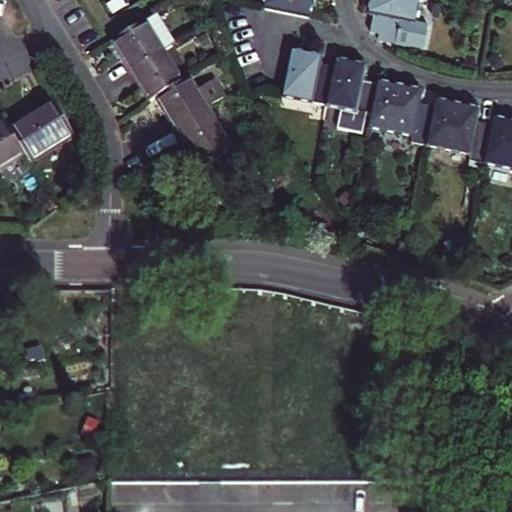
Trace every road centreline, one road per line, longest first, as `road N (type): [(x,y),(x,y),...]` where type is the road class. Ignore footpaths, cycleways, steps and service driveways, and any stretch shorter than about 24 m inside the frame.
road 1 (tertiary): [(491,327),(449,308),(275,267),(109,263)]
road 2 (residential): [(109,263),(106,134),(55,37)]
road 3 (residential): [(511,88),(438,83),(394,66),(353,28),(345,0)]
